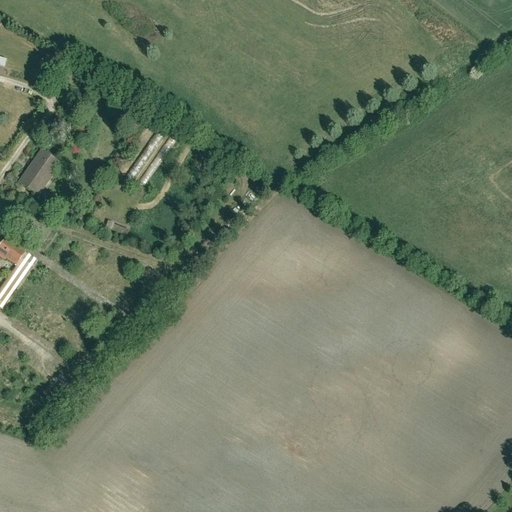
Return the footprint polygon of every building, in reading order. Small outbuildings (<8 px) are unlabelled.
[(0,57),(0,65),(7,68),(9,61),(0,57)] [(160,130),(157,138),(164,140),(167,133),(160,130)] [(35,192),(42,197),(62,166),(43,154),(23,184),(35,192)] [(138,162),(127,179),(132,182),(143,165),(138,162)] [(128,235),(130,228),(110,222),(108,228),(128,235)] [(7,241),(0,251),(0,255),(19,268),(28,255),(7,241)] [(37,262),(28,255),(19,268),(0,293),(0,304),(4,308),(37,262)]
